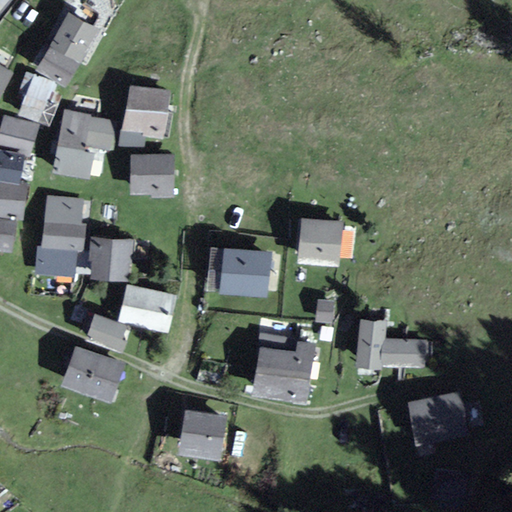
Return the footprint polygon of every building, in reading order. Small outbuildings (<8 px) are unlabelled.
[(58,5),(31,56),(68,76),(95,25),(58,5)] [(48,84),(20,77),(13,109),(41,115),(48,84)] [(165,90),(118,85),(113,125),(160,131),(165,90)] [(109,123),(64,114),(52,172),(82,178),(88,151),(103,154),(109,123)] [(33,120),(0,117),(0,152),(19,154),(31,154),(33,120)] [(0,152),(0,184),(18,186),(19,154),(0,152)] [(176,155),(128,154),(127,198),(175,199),(176,155)] [(0,184),(0,221),(9,222),(20,222),(18,186),(0,184)] [(80,199),(42,194),(30,271),(68,277),(80,199)] [(335,220),(290,216),(286,259),(330,263),(335,220)] [(0,253),(9,254),(9,222),(0,221),(0,253)] [(122,238),(82,239),(82,272),(122,272),(122,238)] [(275,252),(212,245),(207,287),(270,294),(275,252)] [(175,290),(127,280),(119,316),(167,327),(175,290)] [(126,322),(93,311),(84,335),(123,348),(128,335),(122,333),(126,322)] [(346,319),(345,365),(414,369),(414,342),(380,340),(379,320),(346,319)] [(294,342),(296,333),(264,328),(263,337),(294,342)] [(314,348),(259,337),(249,390),(304,400),(314,348)] [(128,368),(78,346),(63,381),(113,403),(128,368)] [(454,393),(406,400),(413,442),(460,434),(454,393)] [(226,414),(183,406),(176,450),(218,458),(226,414)]
